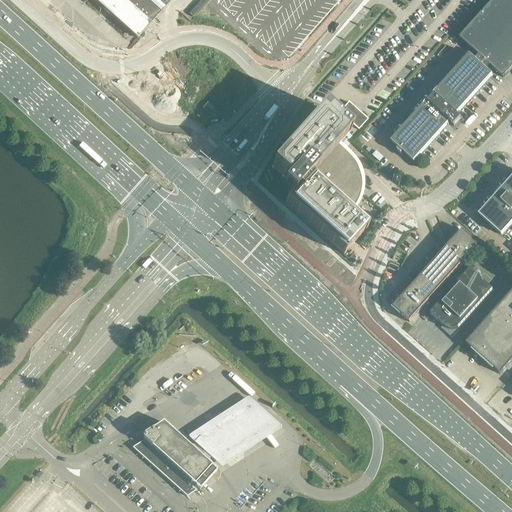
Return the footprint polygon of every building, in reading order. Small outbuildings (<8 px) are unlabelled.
[(94,0),(137,38),(171,0),(94,0)] [(503,78),(511,67),(511,0),(493,0),(459,38),(479,56),(475,60),(469,55),(463,63),(456,70),(450,77),(443,84),(437,92),(430,99),(424,106),(417,113),(411,120),(404,128),(398,135),(391,142),(399,149),(397,151),(401,155),(403,153),(414,163),(420,155),(427,148),(433,141),(440,134),(446,127),(450,123),(454,127),(457,123),(461,119),(457,115),(459,112),(466,105),(473,98),(479,90),(486,83),(493,75),(486,70),(490,66),(503,78)] [(207,103),(202,108),(209,114),(214,108),(207,103)] [(358,130),(368,120),(348,103),(339,113),(358,130)] [(288,183),(283,188),(291,196),(285,202),(343,255),(367,229),(349,213),(354,207),(357,202),(359,196),(360,193),(361,189),(361,185),(361,182),(360,178),(360,175),(359,171),(360,171),(360,170),(350,171),(350,170),(349,169),(350,168),(351,168),(351,167),(352,167),(352,166),(352,165),(352,164),(352,163),(351,162),(350,161),(349,161),(348,161),(347,158),(345,155),(345,153),(344,152),(343,151),(342,150),(341,148),(340,147),(338,145),(346,137),(346,136),(345,135),(347,132),(349,134),(350,132),(324,109),(323,109),(271,167),(288,183)] [(511,178),(511,179),(505,186),(498,193),(492,201),(485,208),(478,215),(501,236),(508,229),(511,224),(511,178)] [(443,285),(479,245),(462,231),(401,299),(403,300),(397,306),(402,311),(400,314),(409,323),(439,290),(446,297),(450,292),(443,285)] [(431,314),(448,329),(449,330),(452,331),(454,331),(456,330),(458,329),(493,290),(470,270),(450,292),(446,297),(431,314)] [(511,361),(511,292),(466,344),(500,375),(511,361)] [(252,398),(186,441),(222,472),(287,430),(252,398)] [(143,439),(143,440),(145,442),(136,452),(187,497),(196,487),(199,490),(217,471),(205,461),(204,462),(197,451),(196,452),(192,446),(190,447),(163,423),(143,435),(142,437),(142,439),(143,439)]
